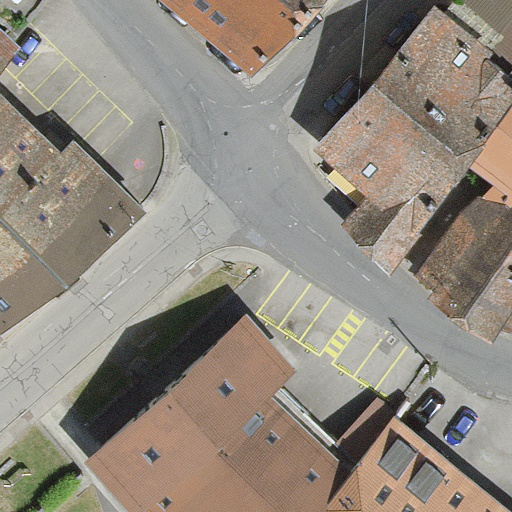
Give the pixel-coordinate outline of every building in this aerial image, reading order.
[(176,0),(250,67),(311,0),(176,0)] [(463,157),(511,93),(511,45),(501,59),(436,0),(434,0),(315,143),(369,191),(345,216),(394,258),(418,227),(413,223),(463,157)] [(511,4),(511,0),(462,0),(494,27),(511,4)] [(0,58),(17,40),(0,24),(0,58)] [(0,323),(141,207),(70,134),(59,145),(0,87),(0,323)] [(511,217),(511,93),(463,157),(482,174),(469,195),(511,217)] [(511,313),(511,217),(469,195),(418,270),(511,313)] [(148,505),(267,388),(294,364),(246,308),(90,451),(148,505)] [(421,382),(351,469),(318,511),(511,511),(511,506),(454,460),(478,431),(421,382)] [(267,388),(148,505),(155,511),(318,511),(351,469),(267,388)]
